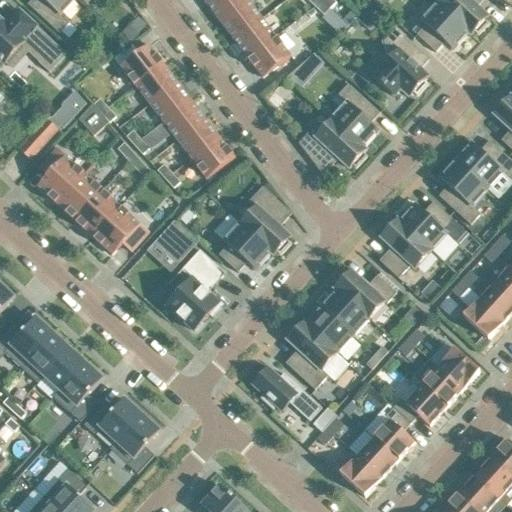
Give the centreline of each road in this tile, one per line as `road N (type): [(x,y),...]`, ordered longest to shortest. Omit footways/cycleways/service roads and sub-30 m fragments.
road 1 (residential): [(160,0),(337,236)]
road 2 (residential): [(511,44),(337,236)]
road 3 (residential): [(190,396),(0,221)]
road 4 (residential): [(337,236),(190,396)]
road 5 (residential): [(511,392),(403,511)]
road 6 (residential): [(316,511),(224,428)]
